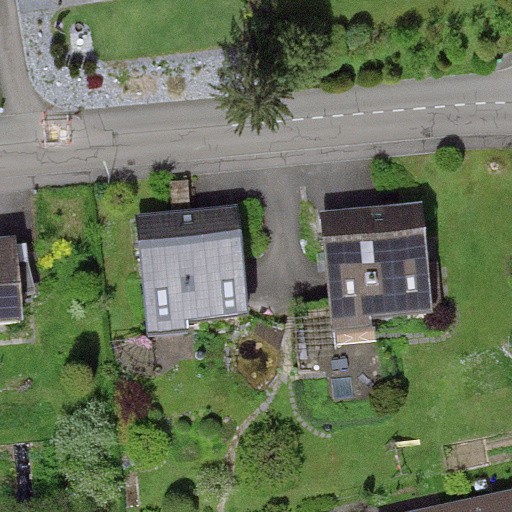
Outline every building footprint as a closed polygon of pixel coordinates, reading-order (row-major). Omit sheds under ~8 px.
[(422,201),(321,210),(328,298),(331,329),(373,325),(372,316),(431,311),(422,201)] [(239,204),(135,214),(147,336),(190,331),(188,321),(250,315),(239,204)] [(0,322),(23,320),(15,235),(0,236),(0,322)] [(331,329),(328,298),(293,308),(299,373),(334,369),(331,329)] [(511,511),(511,488),(404,511),(511,511)]
